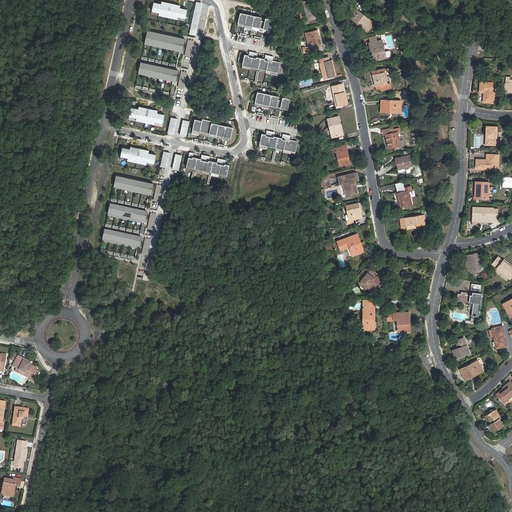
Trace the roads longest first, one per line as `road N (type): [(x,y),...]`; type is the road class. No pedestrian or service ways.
road 1 (residential): [(452,245),(430,254),(389,244),(357,87),(327,0)]
road 2 (residential): [(207,0),(224,43),(244,138),(239,149),(104,128)]
road 3 (residential): [(64,311),(104,128)]
road 4 (residential): [(462,403),(435,353),(431,324),(452,245)]
road 5 (residential): [(452,245),(462,109)]
road 6 (residential): [(104,128),(132,0)]
